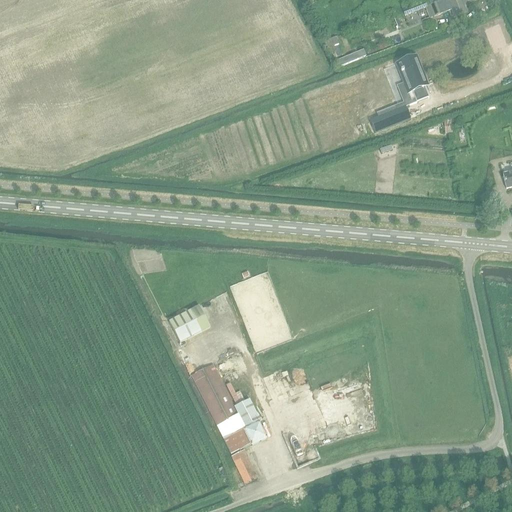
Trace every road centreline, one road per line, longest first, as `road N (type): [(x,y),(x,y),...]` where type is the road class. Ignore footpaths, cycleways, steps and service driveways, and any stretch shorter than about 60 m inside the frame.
road 1 (unclassified): [(216,511),(366,458),(478,448),(496,439),(499,418),(464,244)]
road 2 (secondary): [(464,244),(0,204)]
